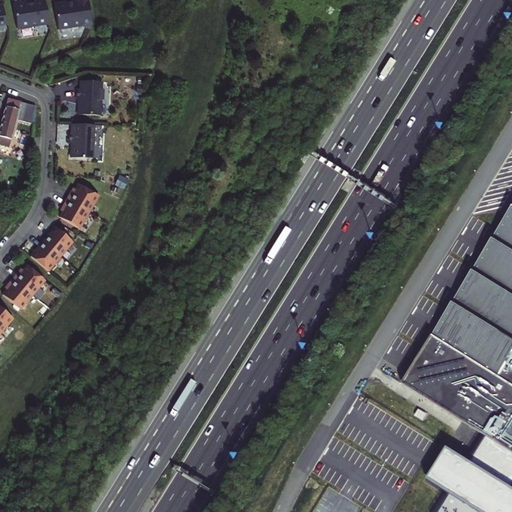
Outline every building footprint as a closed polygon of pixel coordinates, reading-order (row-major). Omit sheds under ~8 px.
[(48,24),(44,0),(33,0),(32,0),(33,3),(27,4),(25,3),(13,5),(17,29),(48,24)] [(92,24),(87,0),(75,0),(75,2),(73,2),(72,4),(68,5),(67,3),(54,5),(58,30),(82,26),(90,29),(92,24)] [(79,104),(78,104),(78,115),(100,116),(101,100),(103,100),(103,90),(101,90),(101,82),(80,81),(80,89),(77,89),(76,99),(80,99),(79,104)] [(20,102),(8,99),(0,128),(0,145),(8,148),(16,120),(20,102)] [(34,107),(20,102),(16,120),(29,124),(34,107)] [(94,125),(72,124),(71,133),(69,133),(69,141),(70,142),(72,143),(71,158),(93,159),(94,125)] [(98,196),(78,184),(73,193),(71,191),(70,193),(63,205),(61,207),(64,208),(59,217),(79,229),(98,196)] [(511,205),(405,381),(488,432),(511,447),(511,205)] [(72,242),(55,227),(50,233),(38,247),(30,257),(48,271),(72,242)] [(45,280),(27,266),(20,273),(18,271),(15,274),(8,284),(6,285),(9,287),(2,295),(20,310),(45,280)] [(0,333),(13,318),(0,307),(0,333)] [(511,511),(511,447),(488,432),(470,461),(448,447),(428,480),(450,494),(438,511),(511,511)]
